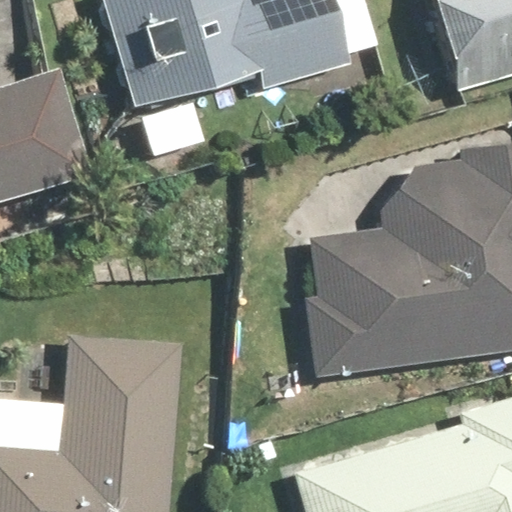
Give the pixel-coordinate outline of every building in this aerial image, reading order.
[(88,0),(118,120),(250,87),(252,95),(334,75),(315,0),(88,0)] [(511,0),(408,0),(440,108),(511,87),(511,0)] [(0,207),(73,190),(48,86),(0,97),(0,207)] [(511,137),(356,153),(363,224),(287,232),(302,380),(511,359),(511,137)] [(50,460),(0,457),(0,511),(159,511),(169,331),(57,326),(50,460)] [(511,511),(511,404),(390,438),(276,469),(287,511),(511,511)]
